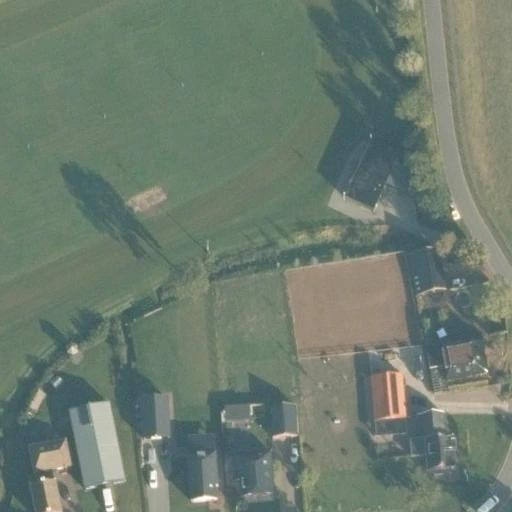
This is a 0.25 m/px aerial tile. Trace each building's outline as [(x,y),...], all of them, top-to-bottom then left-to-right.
[(390,175),(395,164),(397,158),(369,146),(346,200),(374,212),(385,185),(390,175)] [(390,175),(385,185),(412,199),(422,176),(395,164),(390,175)] [(440,253),(409,258),(416,299),(447,294),(440,253)] [(486,376),(480,339),(457,344),(426,350),(429,372),(443,370),(445,383),(464,380),(486,376)] [(403,377),(370,380),(373,408),(374,424),(405,421),(407,421),(403,377)] [(160,401),(136,403),(138,443),(162,441),(160,401)] [(224,407),(225,422),(243,421),(242,406),(224,407)] [(108,407),(69,414),(85,492),(124,485),(108,407)] [(272,441),(298,439),(295,407),(269,409),(272,441)] [(454,472),(452,453),(455,453),(455,443),(452,444),(451,440),(445,441),(442,416),(421,418),(423,442),(411,443),(412,459),(427,458),(428,474),(454,472)] [(70,469),(65,443),(30,450),(35,476),(36,476),(38,488),(31,489),(35,511),(60,511),(54,484),(54,485),(51,472),(70,469)] [(273,498),(269,453),(232,456),(235,484),(240,483),(242,501),(273,498)] [(217,488),(215,456),(188,458),(191,505),(216,503),(215,490),(217,488)]
